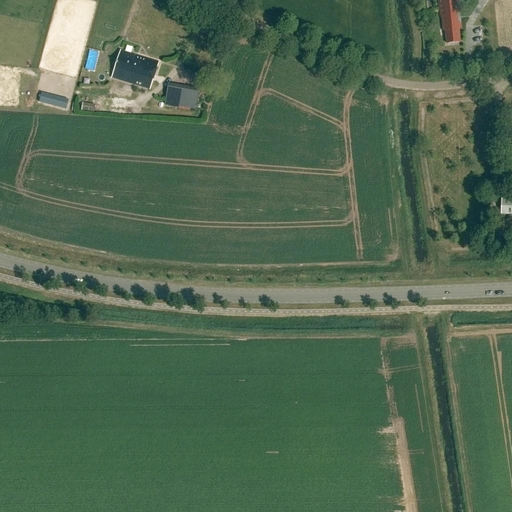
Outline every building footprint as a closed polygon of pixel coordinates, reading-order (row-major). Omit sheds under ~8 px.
[(461,14),(459,0),(437,0),(440,16),(441,16),(444,35),(446,35),(447,44),(460,42),(458,30),(461,30),(460,14),(461,14)] [(150,90),(159,63),(120,51),(112,79),(150,90)] [(170,87),(167,104),(193,109),(196,91),(170,87)] [(127,100),(112,99),(112,109),(126,110),(127,100)] [(511,199),(501,199),(501,216),(511,215),(511,199)]
